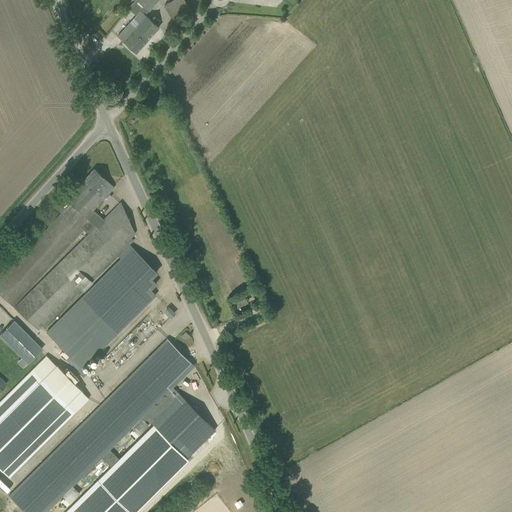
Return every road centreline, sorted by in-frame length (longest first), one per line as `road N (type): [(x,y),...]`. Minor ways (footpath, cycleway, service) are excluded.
road 1 (unclassified): [(286,511),(109,120)]
road 2 (residential): [(109,120),(217,0)]
road 3 (unclassified): [(0,238),(109,120)]
road 4 (unclassified): [(109,120),(62,0)]
